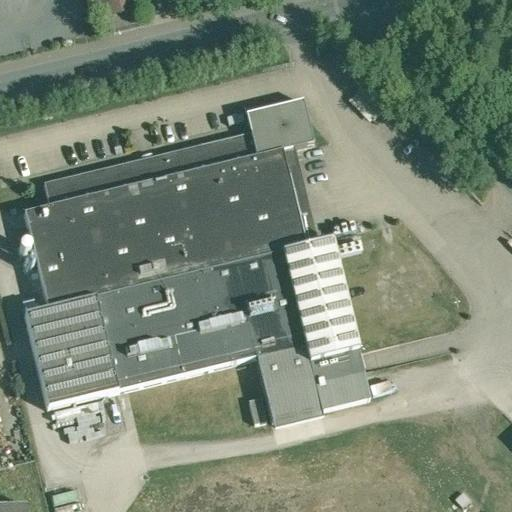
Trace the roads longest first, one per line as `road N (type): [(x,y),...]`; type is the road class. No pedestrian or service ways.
road 1 (unclassified): [(0,78),(314,0)]
road 2 (unclassified): [(511,178),(343,0)]
